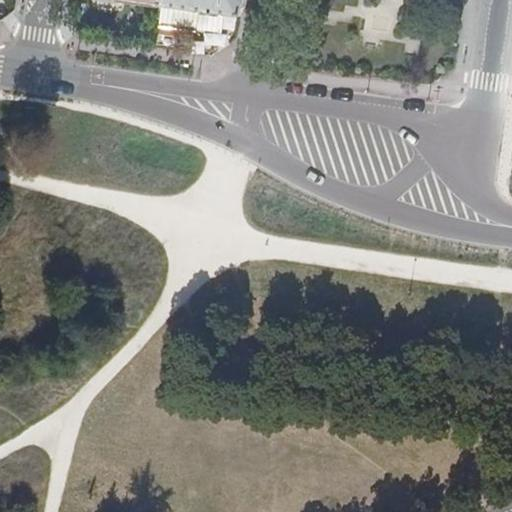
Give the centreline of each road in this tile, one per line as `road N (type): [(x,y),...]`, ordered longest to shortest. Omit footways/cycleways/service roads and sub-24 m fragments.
road 1 (track): [(0,454),(76,409),(181,290),(235,140)]
road 2 (tertiary): [(155,93),(366,204)]
road 3 (tertiary): [(439,151),(398,124),(363,114),(243,100)]
road 4 (tertiary): [(439,151),(477,114),(494,0)]
road 5 (tertiary): [(366,204),(443,228),(511,227)]
road 6 (tertiary): [(32,74),(155,93)]
